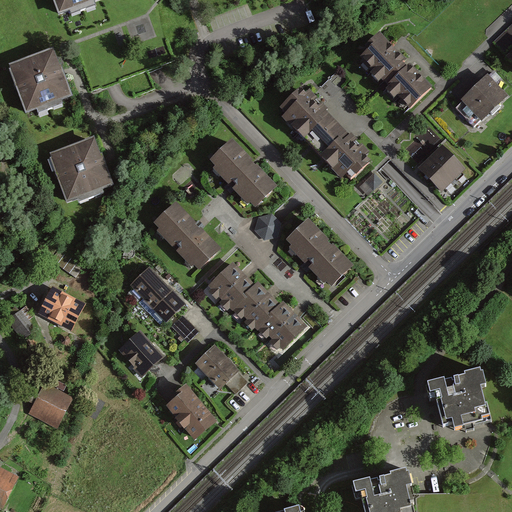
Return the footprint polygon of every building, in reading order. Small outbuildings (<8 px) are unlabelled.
[(107,0),(52,0),(59,17),(70,13),(71,18),(97,8),(96,5),(108,1),(107,0)] [(511,46),(511,26),(495,43),(505,54),(511,46)] [(409,68),(404,63),(406,60),(381,34),(367,48),(370,51),(362,58),(365,62),(363,64),(370,71),(372,68),(376,72),(373,75),(381,84),(385,81),(390,86),(389,87),(390,89),(388,91),(396,100),(399,97),(403,101),(400,103),(406,109),(408,107),(412,110),(434,88),(412,65),(409,68)] [(61,69),(58,70),(51,51),(7,67),(9,71),(7,72),(24,118),(35,114),(37,118),(62,109),(61,106),(73,101),(61,69)] [(477,128),(510,97),(490,76),(457,108),(477,128)] [(323,104),(321,106),(317,101),(319,99),(311,91),(306,95),(302,90),(281,109),(286,115),(284,117),(313,148),(338,125),(326,112),(329,110),(323,104)] [(357,178),(373,163),(368,158),(371,155),(363,145),(360,148),(356,144),(358,142),(352,135),(350,137),(338,125),(313,148),(343,181),(352,172),(357,178)] [(100,157),(97,158),(90,139),(47,155),(48,159),(46,160),(64,206),(74,202),(76,206),(101,197),(100,193),(112,189),(100,157)] [(257,168),(256,169),(252,165),(253,164),(232,143),(211,164),(216,169),(214,171),(231,189),(249,207),(250,205),(256,210),(278,189),(257,168)] [(443,193),(467,171),(444,146),(420,168),(443,193)] [(374,191),(383,183),(375,174),(366,182),(374,191)] [(201,230),(199,232),(195,227),(196,226),(176,204),(153,226),(159,231),(156,234),(172,250),(174,247),(178,251),(176,253),(191,269),(194,267),(199,273),(221,251),(201,230)] [(282,225),(272,215),(258,219),(255,231),(264,241),(278,238),(282,225)] [(334,247),(333,248),(328,244),(330,242),(309,221),(288,243),(293,248),(290,250),(307,266),(326,285),(327,284),(333,289),(355,267),(334,247)] [(218,302),(244,277),(233,265),(210,287),(213,290),(209,293),(218,302)] [(161,282),(150,270),(132,287),(143,299),(161,282)] [(254,287),(244,277),(218,302),(228,312),(230,310),(232,313),(246,299),(244,297),(254,287)] [(172,294),(161,282),(143,299),(155,311),(172,294)] [(242,323),(270,295),(258,283),(254,287),(244,297),(246,299),(232,313),(242,323)] [(85,306),(50,287),(35,315),(70,333),(85,306)] [(183,305),(172,294),(155,311),(166,322),(183,305)] [(270,295),(242,323),(252,333),(257,328),(259,331),(272,319),(270,316),(281,306),(270,295)] [(259,331),(269,341),(294,316),(283,304),(281,306),(270,316),(272,319),(259,331)] [(34,331),(21,312),(8,320),(21,340),(34,331)] [(200,332),(183,316),(173,327),(189,343),(200,332)] [(294,316),(269,341),(277,350),(280,347),(283,350),(306,328),(294,316)] [(164,358),(139,332),(117,353),(142,379),(164,358)] [(247,382),(215,347),(196,365),(220,391),(227,385),(235,394),(247,382)] [(438,400),(445,428),(454,426),(456,432),(491,424),(483,390),(488,388),(484,375),(482,376),(481,371),(466,375),(467,379),(445,384),(445,381),(427,386),(431,402),(438,400)] [(26,404),(34,408),(30,414),(56,428),(72,400),(45,386),(40,395),(33,391),(26,404)] [(177,419),(173,421),(182,432),(185,429),(194,440),(216,423),(190,390),(189,391),(186,387),(175,396),(178,399),(168,407),(177,419)] [(0,509),(1,511),(17,479),(0,470),(0,509)] [(362,502),(364,511),(412,511),(407,491),(412,490),(409,476),(407,477),(406,473),(390,476),(391,480),(370,486),(369,483),(351,487),(355,503),(362,502)]
